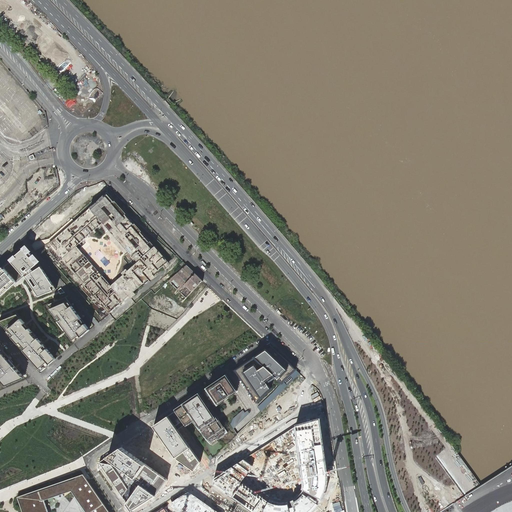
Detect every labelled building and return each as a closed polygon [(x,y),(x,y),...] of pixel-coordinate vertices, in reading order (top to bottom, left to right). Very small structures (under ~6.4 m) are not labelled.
[(46,40),(48,43),(56,36),(50,29),(47,32),(51,36),(46,40)] [(91,193),(52,227),(58,233),(96,199),(91,193)] [(106,198),(50,247),(106,312),(163,262),(106,198)] [(43,266),(27,246),(9,261),(3,267),(0,269),(0,296),(16,282),(23,277),(24,276),(39,298),(61,289),(43,266)] [(186,264),(183,267),(170,281),(179,290),(196,273),(186,264)] [(77,339),(91,327),(68,299),(52,306),(77,339)] [(0,319),(0,324),(41,371),(59,357),(52,348),(18,312),(0,319)] [(95,337),(76,353),(82,359),(101,343),(95,337)] [(0,374),(7,383),(25,376),(0,346),(0,374)] [(257,357),(237,371),(258,402),(263,397),(272,389),(266,380),(275,375),(280,380),(282,382),(295,369),(272,346),(267,350),(257,357)] [(71,367),(77,363),(72,357),(67,361),(71,367)] [(275,391),(258,407),(261,411),(280,393),(287,387),(297,377),(301,374),(295,369),(282,382),(275,391)] [(235,389),(226,376),(206,389),(199,394),(185,403),(175,410),(185,424),(195,417),(201,428),(211,441),(225,432),(215,418),(208,408),(216,403),(235,389)] [(242,411),(233,418),(231,424),(234,429),(250,414),(248,411),(245,413),(244,410),(242,411)] [(190,447),(168,415),(154,425),(176,457),(176,458),(195,471),(201,462),(190,447)] [(319,418),(296,425),(305,483),(305,485),(304,487),(303,489),(311,492),(322,498),(324,494),(326,488),(326,485),(327,480),(327,477),(327,472),(319,418)] [(146,464),(121,447),(108,456),(98,462),(122,497),(127,504),(132,511),(134,511),(157,496),(167,480),(146,464)] [(244,459),(238,462),(250,471),(253,465),(244,459)] [(238,462),(232,466),(246,476),(250,471),(238,462)] [(232,466),(226,470),(242,482),(246,476),(232,466)] [(214,484),(232,497),(242,482),(226,470),(213,478),(214,484)] [(109,511),(83,474),(17,497),(20,506),(22,511),(109,511)] [(263,511),(269,501),(242,482),(232,497),(252,511),(263,511)] [(320,501),(322,498),(311,492),(308,496),(319,503),(320,501)] [(308,496),(304,493),(303,495),(300,497),(298,499),(296,501),(293,502),(295,506),(296,511),(310,511),(311,511),(315,508),(318,505),(319,503),(308,496)] [(213,511),(188,494),(169,507),(177,511),(213,511)] [(290,511),(290,507),(289,503),(285,504),(282,504),(279,504),(275,503),(272,502),(269,501),(263,511),(290,511)]
